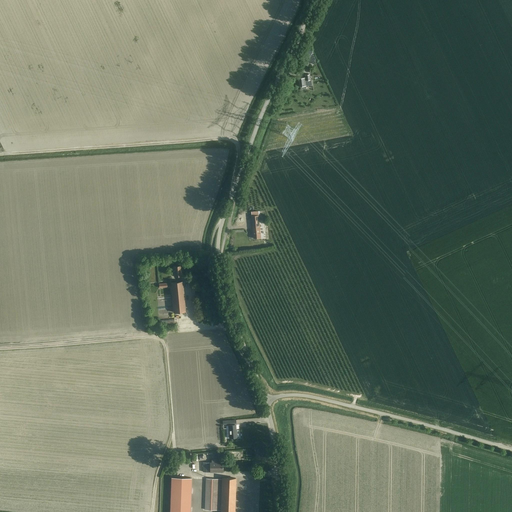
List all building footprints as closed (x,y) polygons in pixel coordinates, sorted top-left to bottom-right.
[(309,47),(303,59),(308,61),(312,52),(309,47)] [(299,87),(300,87),(301,91),(308,90),(307,81),(310,80),(309,75),(305,76),(306,78),(298,79),(299,87)] [(258,215),(251,216),(253,238),(258,238),(258,237),(259,237),(259,234),(258,234),(257,229),(259,229),(258,215)] [(172,271),(174,271),(174,276),(182,275),(181,265),(173,266),(173,268),(172,269),(172,271)] [(185,311),(183,281),(171,282),(173,312),(185,311)] [(175,326),(174,318),(159,320),(160,327),(175,326)] [(235,424),(236,423),(236,420),(223,421),(223,424),(228,424),(228,425),(229,438),(237,437),(236,433),(235,425),(235,424)] [(212,462),(203,462),(203,471),(223,471),(223,462),(217,462),(217,459),(214,459),(214,461),(212,461),(212,462)] [(189,511),(191,477),(171,476),(169,511),(189,511)] [(234,511),(236,478),(222,477),(220,511),(234,511)] [(219,510),(221,478),(206,478),(204,510),(219,510)]
